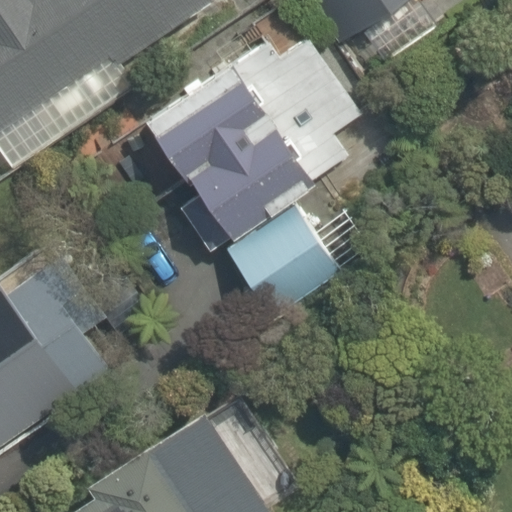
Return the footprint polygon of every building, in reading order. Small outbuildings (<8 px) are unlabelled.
[(0,0),(0,130),(201,0),(0,0)] [(406,0),(313,0),(338,41),(406,0)] [(272,37),(151,116),(201,192),(179,206),(207,249),(226,237),(279,317),(353,268),(304,194),(353,161),(330,126),(354,109),(307,38),(283,54),(272,37)] [(0,444),(124,362),(49,250),(0,283),(0,444)] [(209,511),(160,438),(47,511),(209,511)]
